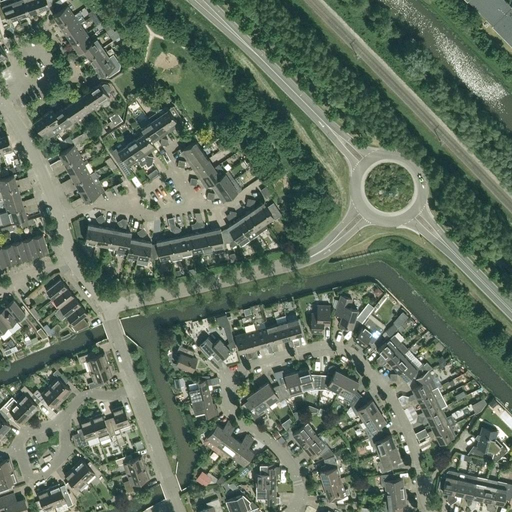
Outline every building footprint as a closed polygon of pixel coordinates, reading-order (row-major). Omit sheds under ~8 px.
[(28,14),(23,0),(15,0),(13,1),(18,17),(28,14)] [(39,10),(35,0),(23,0),(28,14),(39,10)] [(35,0),(39,10),(49,6),(47,0),(35,0)] [(468,0),(492,24),(511,5),(505,0),(468,0)] [(18,17),(13,1),(2,5),(8,21),(18,17)] [(511,3),(511,5),(492,24),(491,25),(511,45),(511,3)] [(60,25),(74,15),(68,6),(53,15),(60,25)] [(66,34),(80,24),(74,15),(60,25),(66,34)] [(72,43),(86,33),(80,24),(66,34),(72,43)] [(82,48),(92,42),(92,41),(86,33),(72,43),(78,52),(83,49),(82,48)] [(89,57),(103,48),(96,38),(92,41),(92,42),(82,48),(83,49),(89,57)] [(95,66),(109,56),(103,48),(89,57),(95,66)] [(113,54),(109,56),(95,66),(101,76),(103,74),(104,76),(109,77),(120,68),(120,64),(113,54)] [(110,97),(107,93),(111,89),(107,84),(104,83),(101,85),(100,83),(90,89),(100,104),(110,97)] [(100,104),(90,89),(81,96),(91,110),(100,104)] [(91,110),(81,96),(73,102),(82,116),(91,110)] [(82,116),(73,102),(64,108),(73,122),(82,116)] [(173,106),(168,109),(167,107),(157,109),(155,110),(159,115),(169,130),(178,124),(177,122),(182,118),(173,106)] [(73,122),(64,108),(55,113),(55,114),(61,124),(62,126),(64,129),(73,122)] [(43,116),(54,132),(62,126),(61,124),(55,114),(55,113),(52,109),(43,116)] [(169,130),(159,115),(155,110),(155,111),(156,112),(148,118),(150,122),(160,136),(169,130)] [(44,138),(54,132),(43,116),(33,122),(44,138)] [(160,136),(150,122),(148,118),(138,124),(144,133),(145,133),(151,142),(160,136)] [(13,150),(6,131),(1,133),(2,136),(0,136),(0,147),(2,154),(13,150)] [(155,147),(151,142),(145,133),(144,133),(136,139),(146,153),(155,147)] [(84,139),(82,134),(72,139),(75,144),(81,141),(84,139)] [(146,153),(136,139),(127,145),(137,159),(146,153)] [(187,160),(202,150),(195,140),(181,150),(187,160)] [(223,141),(216,145),(220,150),(226,146),(223,141)] [(80,155),(74,145),(59,153),(64,163),(80,155)] [(128,166),(137,159),(127,145),(118,151),(116,149),(111,152),(127,176),(132,172),(128,166)] [(193,169),(208,159),(202,150),(187,160),(193,169)] [(85,164),(80,155),(64,163),(69,173),(85,164)] [(214,167),(208,159),(193,169),(199,177),(214,167)] [(90,174),(85,164),(69,173),(75,182),(90,174)] [(219,164),(214,167),(199,177),(206,187),(211,183),(210,183),(220,176),(225,173),(219,164)] [(217,192),(231,182),(234,179),(228,170),(225,173),(220,176),(210,183),(211,183),(217,192)] [(80,192),(95,183),(90,174),(75,182),(80,192)] [(17,186),(14,175),(0,179),(0,188),(1,191),(17,186)] [(99,180),(95,183),(80,192),(85,201),(105,191),(99,180)] [(223,201),(237,191),(231,182),(217,192),(223,201)] [(20,196),(17,186),(1,191),(4,201),(20,196)] [(24,206),(20,196),(4,201),(7,211),(24,206)] [(282,215),(273,203),(267,207),(263,202),(254,208),(264,223),(273,217),(275,219),(282,215)] [(27,217),(24,206),(7,211),(10,222),(27,217)] [(258,234),(267,228),(264,223),(254,208),(245,214),(258,234)] [(235,218),(236,215),(229,214),(226,216),(231,224),(227,227),(228,228),(238,243),(240,246),(250,240),(236,221),(237,220),(235,218)] [(258,234),(245,214),(237,220),(236,221),(250,240),(258,234)] [(121,228),(120,230),(117,247),(116,253),(126,255),(127,249),(128,249),(130,238),(131,232),(124,231),(125,228),(126,228),(127,219),(122,218),(120,220),(123,226),(121,228)] [(213,247),(209,230),(205,231),(203,221),(198,222),(196,221),(195,223),(200,227),(198,230),(202,250),(203,254),(214,252),(213,247)] [(202,250),(198,230),(200,227),(195,223),(191,224),(193,234),(188,234),(192,252),(202,250)] [(96,243),(99,226),(88,224),(85,241),(96,243)] [(106,245),(110,228),(99,226),(96,243),(106,245)] [(117,247),(120,230),(110,228),(106,245),(117,247)] [(238,243),(228,228),(221,231),(220,228),(209,230),(213,247),(214,252),(214,253),(225,251),(224,248),(227,247),(226,243),(230,242),(232,247),(238,243)] [(48,251),(43,234),(33,237),(38,254),(48,251)] [(192,252),(188,234),(178,237),(181,254),(192,252)] [(38,254),(33,237),(22,241),(27,258),(38,254)] [(182,258),(181,254),(178,237),(167,239),(171,256),(172,260),(182,258)] [(137,257),(140,240),(130,238),(128,249),(127,249),(126,255),(137,257)] [(171,256),(167,239),(156,241),(157,244),(151,244),(149,257),(148,260),(154,261),(154,258),(159,257),(160,259),(171,256)] [(149,257),(151,244),(151,242),(140,240),(137,257),(136,263),(147,265),(148,260),(149,257)] [(284,240),(279,243),(282,249),(287,246),(284,240)] [(27,258),(22,241),(12,244),(17,261),(27,258)] [(17,261),(12,244),(1,247),(7,264),(17,261)] [(53,299),(67,288),(60,279),(46,290),(53,299)] [(60,307),(74,296),(67,288),(53,299),(60,307)] [(356,315),(357,310),(349,307),(352,299),(341,295),(335,314),(341,316),(339,323),(351,328),(354,320),(361,323),(363,317),(356,315)] [(66,316),(80,305),(74,296),(60,307),(66,316)] [(25,314),(14,300),(5,307),(16,321),(25,314)] [(281,304),(282,312),(294,310),(293,302),(281,304)] [(89,325),(83,317),(87,314),(80,305),(66,316),(72,323),(71,325),(75,331),(89,325)] [(329,324),(330,305),(317,305),(317,313),(311,313),(310,331),(323,331),(323,323),(329,324)] [(16,321),(5,307),(0,310),(0,317),(8,327),(16,321)] [(302,334),(298,318),(287,321),(291,337),(302,334)] [(372,343),(383,329),(369,318),(353,338),(363,346),(367,340),(372,343)] [(291,337),(287,321),(277,324),(281,340),(291,337)] [(405,322),(398,328),(401,331),(408,325),(405,322)] [(394,323),(383,333),(387,338),(398,328),(394,323)] [(271,343),(272,346),(276,345),(277,344),(276,341),(281,340),(277,324),(266,327),(271,343)] [(266,327),(256,330),(260,346),(266,344),(267,347),(272,346),(271,343),(266,327)] [(260,346),(256,330),(245,333),(250,349),(251,352),(255,350),(254,348),(260,346)] [(250,349),(245,333),(235,336),(239,352),(250,349)] [(385,357),(401,342),(394,334),(377,350),(381,354),(376,358),(380,359),(383,359),(385,357)] [(230,350),(219,339),(214,344),(208,337),(198,346),(207,357),(212,353),(219,361),(230,350)] [(388,361),(391,365),(404,353),(408,350),(401,342),(385,357),(383,359),(383,360),(383,362),(383,364),(383,365),(388,361)] [(197,359),(192,357),(194,352),(179,346),(177,352),(181,353),(176,364),(192,371),(197,359)] [(112,375),(104,353),(93,357),(91,352),(78,357),(80,362),(86,360),(94,381),(88,383),(90,389),(102,384),(101,379),(112,375)] [(398,372),(411,360),(404,353),(391,365),(398,372)] [(411,360),(398,372),(406,380),(408,384),(429,370),(428,369),(428,370),(422,364),(418,368),(412,361),(411,360)] [(342,384),(347,376),(336,370),(337,370),(336,367),(334,366),(332,365),(330,366),(328,368),(328,370),(329,372),(328,373),(327,375),(321,375),(320,384),(320,389),(325,389),(330,392),(332,388),(338,392),(342,384)] [(320,384),(321,375),(310,374),(309,368),(297,372),(300,384),(301,389),(302,389),(309,387),(310,391),(315,389),(320,389),(320,384)] [(71,391),(63,382),(66,378),(57,369),(53,373),(57,377),(49,385),(63,399),(71,391)] [(433,378),(429,370),(408,384),(411,388),(414,393),(408,396),(402,394),(398,397),(402,405),(406,403),(407,399),(413,402),(414,398),(437,387),(432,378),(433,378)] [(303,393),(302,389),(301,389),(300,384),(297,372),(284,375),(286,381),(279,385),(285,398),(290,396),(303,393)] [(361,396),(354,389),(358,382),(347,376),(342,384),(338,392),(345,395),(343,399),(348,401),(350,406),(361,396)] [(185,386),(183,377),(174,379),(176,387),(185,386)] [(211,397),(208,385),(212,384),(210,378),(198,381),(199,387),(189,389),(191,401),(211,397)] [(285,398),(279,385),(272,388),(268,382),(257,389),(268,404),(274,400),(276,403),(280,400),(285,398)] [(39,407),(30,398),(34,394),(33,393),(24,385),(20,389),(25,393),(17,401),(31,415),(39,407)] [(63,399),(49,385),(41,393),(37,389),(33,393),(34,394),(42,403),(46,399),(55,408),(63,399)] [(437,386),(437,387),(414,398),(413,402),(407,399),(406,403),(402,405),(403,407),(406,408),(418,402),(421,406),(442,396),(437,386)] [(268,404),(257,389),(247,397),(249,400),(244,403),(254,418),(264,411),(262,408),(268,404)] [(378,410),(372,399),(368,402),(361,396),(350,406),(353,411),(356,416),(359,414),(363,420),(378,410)] [(426,416),(441,408),(447,405),(442,396),(421,406),(426,416)] [(214,408),(211,397),(191,401),(194,413),(205,411),(206,417),(218,414),(217,407),(214,408)] [(484,398),(472,405),(476,412),(481,410),(486,402),(484,398)] [(31,415),(17,401),(9,409),(5,405),(1,409),(6,414),(10,418),(14,414),(23,423),(31,415)] [(119,428),(130,424),(123,406),(112,410),(116,419),(111,421),(115,434),(119,443),(124,441),(119,428)] [(11,427),(2,418),(6,414),(1,409),(0,408),(0,432),(3,435),(11,427)] [(446,417),(441,408),(426,416),(430,425),(446,417)] [(380,425),(385,421),(378,410),(363,420),(367,426),(364,428),(367,433),(369,438),(382,431),(380,425)] [(110,437),(110,436),(115,434),(111,421),(106,423),(102,413),(91,417),(98,436),(97,436),(99,441),(110,437)] [(98,436),(91,417),(80,421),(84,431),(72,435),(76,446),(83,446),(89,443),(87,439),(97,436),(98,436)] [(450,426),(446,417),(430,425),(433,430),(427,433),(433,435),(435,434),(450,426)] [(303,447),(317,435),(310,426),(311,426),(305,418),(295,426),(297,429),(292,433),(303,447)] [(212,449),(232,423),(228,420),(222,428),(217,423),(203,442),(212,449)] [(281,425),(284,431),(292,427),(289,421),(281,425)] [(221,456),(225,451),(235,437),(229,433),(235,426),(232,423),(212,449),(221,456)] [(455,435),(450,426),(435,434),(440,443),(455,435)] [(507,450),(495,438),(497,431),(482,427),(480,435),(477,434),(475,437),(479,441),(477,446),(473,445),(468,452),(497,460),(507,450)] [(277,430),(272,433),(276,438),(281,435),(277,430)] [(396,447),(391,435),(385,437),(382,431),(369,438),(372,448),(376,446),(379,453),(396,447)] [(234,458),(250,437),(246,434),(241,442),(235,437),(225,451),(234,458)] [(282,435),(277,439),(281,443),(285,440),(282,435)] [(325,444),(317,435),(303,447),(311,456),(313,454),(317,459),(321,455),(323,458),(333,453),(326,444),(325,444)] [(243,465),(253,451),(248,447),(253,439),(250,437),(234,458),(243,465)] [(396,461),(400,459),(396,447),(379,453),(381,460),(377,462),(381,473),(398,467),(396,461)] [(145,467),(141,456),(130,460),(128,455),(115,460),(117,465),(123,463),(127,474),(145,467)] [(340,478),(337,467),(338,467),(336,461),(334,456),(324,459),(325,465),(324,465),(326,470),(320,472),(323,484),(340,478)] [(0,473),(14,469),(10,458),(0,461),(0,473)] [(97,477),(102,473),(92,463),(88,467),(81,459),(73,467),(86,482),(94,474),(97,477)] [(276,485),(276,473),(279,473),(279,466),(273,466),(273,463),(259,463),(259,472),(256,472),(256,485),(276,485)] [(78,489),(86,482),(73,467),(64,475),(71,483),(67,486),(77,496),(81,492),(78,489)] [(138,482),(149,478),(145,467),(127,474),(129,480),(124,482),(127,492),(139,487),(138,482)] [(237,474),(241,480),(249,473),(245,468),(237,474)] [(8,483),(17,480),(14,469),(0,473),(0,491),(9,489),(8,483)] [(201,470),(196,478),(203,484),(206,484),(211,477),(201,470)] [(454,498),(452,495),(453,493),(457,472),(448,470),(447,471),(445,477),(440,476),(438,488),(443,489),(442,491),(448,492),(447,499),(448,501),(454,498)] [(457,494),(463,495),(467,474),(457,472),(453,493),(452,495),(454,498),(456,501),(456,500),(457,494)] [(404,491),(402,478),(395,479),(395,473),(380,475),(381,486),(384,486),(385,493),(404,491)] [(221,474),(215,482),(217,483),(224,481),(226,478),(221,474)] [(477,476),(467,474),(463,495),(468,496),(467,503),(472,499),(473,497),(477,476)] [(482,499),(487,478),(477,476),(473,497),(472,499),(474,502),(468,506),(471,510),(476,507),(478,498),(482,499)] [(344,489),(340,478),(323,484),(329,500),(349,494),(348,488),(344,489)] [(492,502),(497,480),(487,478),(482,499),(488,501),(486,507),(488,510),(494,506),(492,503),(492,502)] [(510,500),(511,493),(511,483),(497,480),(492,502),(503,504),(504,498),(510,500)] [(73,504),(68,491),(63,494),(59,484),(48,488),(55,507),(66,502),(67,506),(73,504)] [(276,496),(276,485),(256,485),(256,497),(267,497),(267,503),(279,503),(279,496),(276,496)] [(45,511),(55,507),(48,488),(37,493),(41,502),(36,504),(39,511),(45,511)] [(391,511),(399,511),(398,505),(405,504),(404,491),(385,493),(386,501),(383,501),(383,511),(391,511)] [(28,511),(24,498),(14,502),(11,494),(0,498),(0,510),(6,509),(7,511),(28,511)] [(250,503),(250,502),(242,494),(225,501),(229,511),(248,511),(247,509),(251,508),(249,504),(250,503)] [(222,511),(220,504),(218,498),(206,502),(208,508),(196,511),(222,511)]
